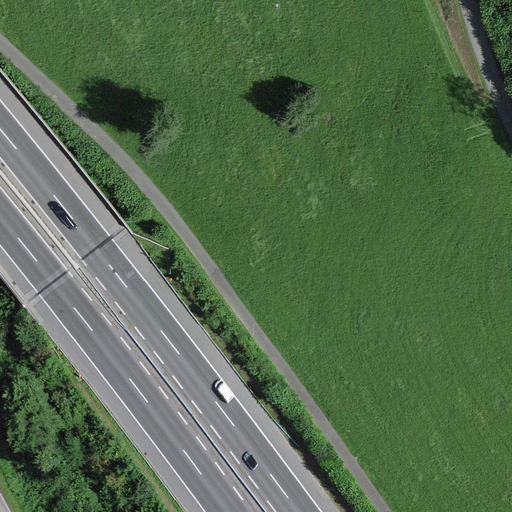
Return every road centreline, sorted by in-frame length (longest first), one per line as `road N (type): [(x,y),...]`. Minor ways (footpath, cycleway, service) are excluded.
road 1 (motorway): [(297,511),(0,131)]
road 2 (motorway): [(0,219),(228,511)]
road 3 (unclassified): [(457,0),(511,134)]
